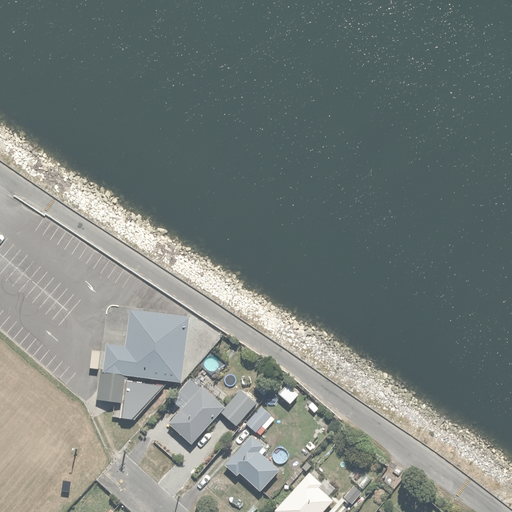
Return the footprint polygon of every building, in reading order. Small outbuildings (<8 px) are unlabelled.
[(183,375),(189,311),(128,305),(124,339),(103,337),(100,367),(183,375)] [(120,401),(124,374),(103,371),(99,370),(96,399),(120,401)] [(167,423),(189,441),(221,404),(189,377),(170,400),(180,408),(167,423)] [(121,416),(133,418),(163,385),(125,380),(121,416)] [(241,389),(220,412),(235,426),(256,403),(241,389)] [(244,420),(255,431),(271,415),(260,404),(244,420)] [(238,471),(257,488),(276,467),(256,449),(261,444),(249,433),(222,463),(234,474),(238,471)] [(306,471),(273,509),(276,511),(323,511),(334,501),(318,486),(320,484),(306,471)]
